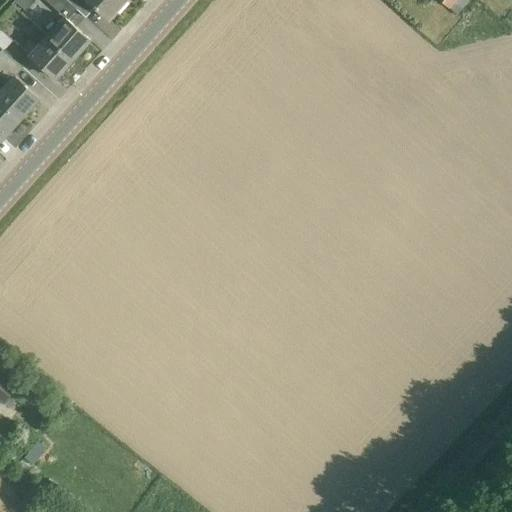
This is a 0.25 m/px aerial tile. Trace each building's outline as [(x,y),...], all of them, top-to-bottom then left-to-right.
[(14,0),(25,9),(32,0),(14,0)] [(128,0),(127,0),(65,0),(87,18),(96,7),(111,20),(128,0)] [(458,0),(440,0),(451,9),(458,0)] [(65,18),(49,37),(74,59),(91,41),(68,20),(65,18)] [(0,28),(0,46),(4,51),(13,40),(0,28)] [(56,80),(74,59),(49,37),(38,48),(29,40),(22,48),(31,56),(30,57),(56,80)] [(0,78),(8,86),(0,94),(0,100),(21,119),(39,99),(11,74),(19,65),(4,51),(0,47),(3,50),(0,52),(0,78)] [(21,119),(0,100),(0,138),(2,140),(21,119)] [(11,394),(0,384),(0,402),(3,404),(11,394)]
